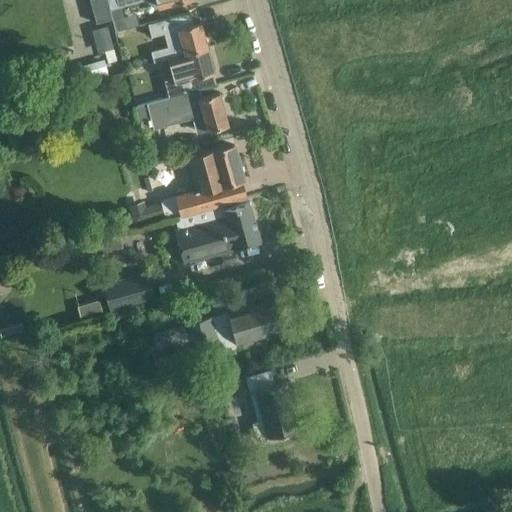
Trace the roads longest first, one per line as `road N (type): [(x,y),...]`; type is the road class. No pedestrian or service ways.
road 1 (residential): [(264,29),(332,296)]
road 2 (residential): [(511,6),(414,39),(321,46)]
road 3 (residential): [(324,106),(332,296)]
road 4 (residential): [(340,330),(378,511)]
road 5 (residential): [(340,330),(511,310)]
road 6 (residential): [(465,99),(324,106)]
